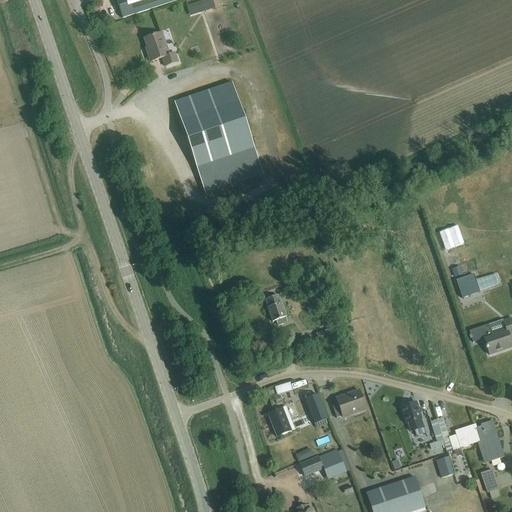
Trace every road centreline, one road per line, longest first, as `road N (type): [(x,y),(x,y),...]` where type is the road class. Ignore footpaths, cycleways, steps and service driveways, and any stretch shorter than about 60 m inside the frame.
road 1 (unclassified): [(175,416),(296,374),(358,376),(511,415)]
road 2 (tertiary): [(175,416),(77,127)]
road 3 (track): [(150,340),(120,320),(79,225),(70,181),(77,127)]
road 4 (residential): [(77,127),(110,116),(104,77),(73,0)]
road 5 (tertiary): [(77,127),(34,0)]
